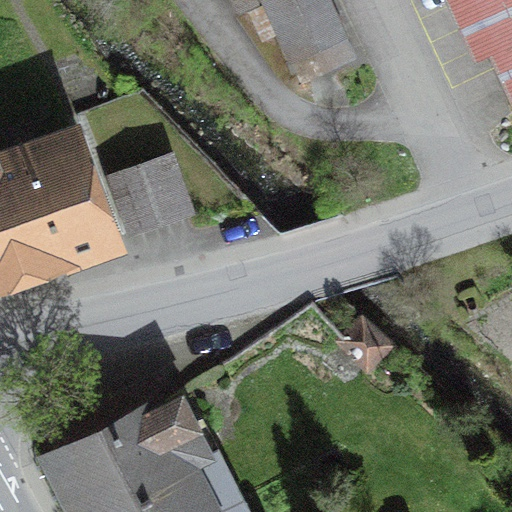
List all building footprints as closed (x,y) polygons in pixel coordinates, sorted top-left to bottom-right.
[(263,0),(291,59),(345,34),(329,0),(263,0)] [(511,0),(475,0),(511,79),(511,0)] [(0,271),(106,234),(72,139),(0,165),(0,271)] [(112,174),(132,231),(189,210),(169,154),(112,174)] [(363,318),(341,341),(368,365),(389,341),(363,318)] [(200,511),(164,441),(197,424),(181,392),(148,409),(137,387),(50,431),(90,511),(200,511)]
